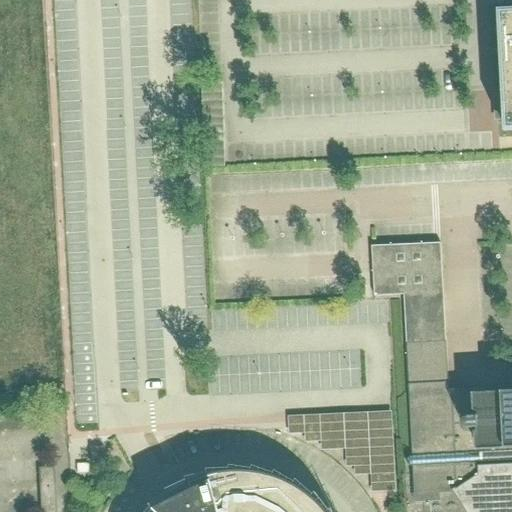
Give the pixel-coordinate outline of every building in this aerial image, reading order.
[(511,13),(500,14),(504,97),(496,97),(497,119),(506,119),(506,132),(511,131),(511,13)] [(0,326),(63,323),(57,207),(0,209),(0,326)] [(450,399),(447,342),(441,244),(372,248),(374,298),(404,296),(409,388),(417,387),(421,456),(412,456),(410,457),(409,457),(408,458),(407,459),(407,461),(407,462),(407,463),(407,465),(408,466),(408,467),(409,468),(411,468),(412,469),(422,468),(423,494),(453,493),(465,511),(511,511),(511,392),(490,394),(490,396),(450,399)] [(56,511),(54,468),(38,469),(40,511),(56,511)] [(326,511),(313,499),(295,487),(275,478),(253,473),(231,473),(209,477),(189,485),(192,493),(174,502),(155,511),(154,511),(326,511)]
